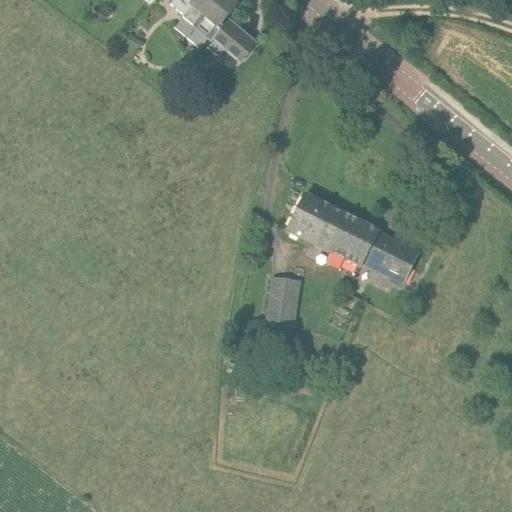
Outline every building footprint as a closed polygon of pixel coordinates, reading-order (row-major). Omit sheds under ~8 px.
[(257,44),(227,19),(235,8),(225,0),(156,0),(150,7),(157,0),(173,0),(174,0),(169,6),(182,17),(181,18),(192,28),(211,42),(238,66),(257,44)] [(324,253),(343,216),(304,195),(295,213),(285,233),(324,253)] [(365,268),(381,236),(382,235),(343,216),(324,253),(358,270),(360,265),(365,268)] [(402,286),(409,273),(418,255),(381,236),(365,268),(402,286)] [(290,343),(299,284),(274,279),(264,340),(290,343)]
